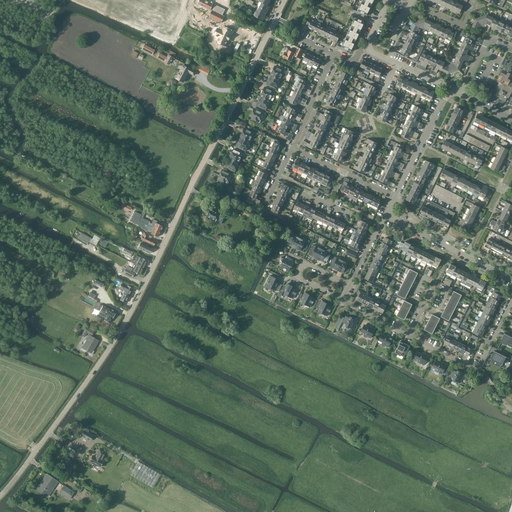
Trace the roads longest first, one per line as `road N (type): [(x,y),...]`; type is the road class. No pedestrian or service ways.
road 1 (tertiary): [(0,496),(120,330),(284,0)]
road 2 (unclassified): [(511,278),(386,215)]
road 3 (unclassified): [(394,197),(449,89)]
